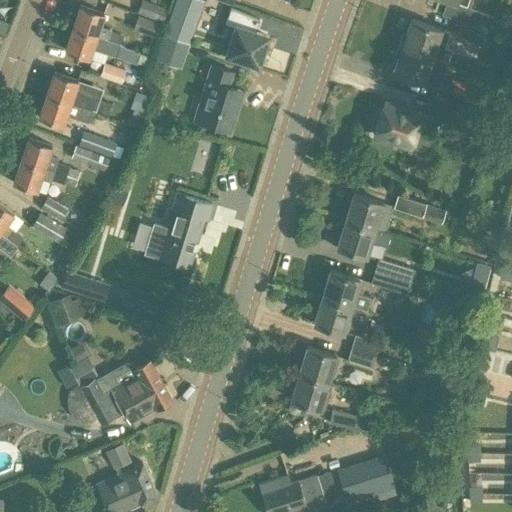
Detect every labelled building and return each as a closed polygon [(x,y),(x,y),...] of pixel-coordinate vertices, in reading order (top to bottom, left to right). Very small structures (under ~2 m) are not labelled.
[(162,23),(167,9),(144,0),(142,0),(137,13),(162,23)] [(178,0),(201,8),(204,0),(178,0)] [(72,27),(125,45),(128,36),(110,30),(111,29),(99,25),(104,12),(80,4),(72,27)] [(258,64),(267,36),(256,32),(260,20),(231,8),(226,24),(236,27),(227,54),(258,64)] [(465,23),(488,31),(493,16),(469,8),(465,23)] [(155,37),(161,24),(138,15),(133,28),(155,37)] [(402,45),(448,61),(452,50),(436,45),(441,29),(411,19),(402,45)] [(488,31),(465,23),(461,21),(456,36),(483,45),(488,31)] [(123,50),(125,45),(72,27),(64,51),(88,59),(92,48),(116,56),(118,49),(123,50)] [(159,45),(185,54),(189,44),(163,35),(159,45)] [(181,67),(185,54),(159,45),(154,58),(181,67)] [(444,71),(448,61),(402,45),(393,72),(423,82),(436,86),(441,70),(444,71)] [(120,83),(125,70),(104,63),(100,76),(120,83)] [(229,130),(242,90),(227,85),(232,72),(210,65),(205,81),(209,83),(197,120),(229,130)] [(46,94),(92,110),(95,100),(83,96),(84,93),(74,90),(77,79),(54,71),(46,94)] [(476,113),(481,100),(439,85),(434,99),(476,113)] [(88,122),(92,110),(46,94),(38,118),(62,125),(65,115),(88,122)] [(99,99),(95,110),(108,115),(112,103),(99,99)] [(430,135),(436,118),(419,112),(419,111),(386,101),(380,120),(377,121),(375,127),(377,130),(376,135),(408,145),(413,130),(430,135)] [(473,138),(480,116),(445,105),(438,126),(449,130),(448,132),(461,137),(462,134),(473,138)] [(111,156),(116,143),(83,130),(78,143),(111,156)] [(20,160),(77,179),(80,171),(69,167),(69,166),(56,162),(57,159),(48,155),(52,144),(28,137),(20,160)] [(105,170),(109,158),(76,145),(71,157),(105,170)] [(74,186),(77,179),(20,160),(12,183),(36,191),(40,178),(51,182),(52,180),(63,184),(64,183),(74,186)] [(118,214),(127,191),(111,184),(105,198),(107,198),(103,208),(118,214)] [(344,219),(374,229),(383,202),(352,192),(344,219)] [(207,218),(211,203),(177,193),(157,256),(185,265),(201,216),(207,218)] [(397,194),(392,208),(441,223),(446,209),(425,203),(425,204),(397,194)] [(61,219),(68,208),(48,195),(41,207),(61,219)] [(0,232),(17,246),(23,238),(12,230),(13,229),(5,223),(14,212),(0,202),(0,232)] [(497,225),(501,212),(486,208),(483,221),(497,225)] [(58,241),(66,228),(40,212),(32,225),(58,241)] [(390,233),(374,229),(344,219),(336,246),(366,256),(370,242),(386,246),(390,233)] [(12,253),(17,246),(0,232),(0,247),(2,245),(12,253)] [(374,271),(409,282),(413,269),(378,258),(374,271)] [(490,265),(476,261),(469,289),(483,293),(490,265)] [(511,263),(500,261),(499,269),(511,272),(511,265),(511,263)] [(351,305),(366,310),(370,297),(355,292),(359,278),(329,269),(321,296),(351,305)] [(499,269),(497,277),(509,279),(511,272),(499,269)] [(130,289),(132,277),(103,271),(100,283),(130,289)] [(406,293),(409,282),(374,271),(370,282),(406,293)] [(88,295),(93,280),(68,272),(63,286),(88,295)] [(34,305),(8,283),(0,292),(0,299),(14,312),(22,319),(34,305)] [(55,300),(62,320),(77,315),(70,296),(55,300)] [(343,332),(351,305),(321,296),(313,323),(343,332)] [(489,313),(487,321),(499,324),(501,316),(489,313)] [(487,321),(485,328),(497,331),(499,324),(487,321)] [(446,334),(419,326),(416,336),(443,344),(446,334)] [(351,347),(375,355),(379,342),(355,334),(351,347)] [(447,339),(444,351),(464,356),(467,344),(447,339)] [(298,372),(328,381),(336,355),(306,346),(298,372)] [(372,366),(375,355),(351,347),(347,359),(372,366)] [(98,376),(87,355),(69,365),(78,382),(80,385),(98,376)] [(156,407),(172,398),(150,359),(135,367),(132,363),(126,361),(98,376),(80,385),(78,382),(74,384),(68,391),(66,401),(68,412),(77,421),(87,424),(96,422),(100,418),(102,411),(111,406),(109,401),(116,397),(129,421),(155,406),(156,407)] [(68,364),(56,370),(66,387),(77,381),(68,364)] [(328,382),(328,381),(298,372),(290,399),(324,409),(332,383),(328,382)] [(471,393),(469,401),(481,403),(482,395),(471,393)] [(362,430),(365,416),(332,409),(329,423),(362,430)] [(105,449),(113,466),(130,458),(123,441),(105,449)] [(477,444),(464,444),(465,452),(477,452),(477,444)] [(477,452),(465,452),(465,460),(477,459),(477,452)] [(347,502),(395,487),(386,458),(338,473),(347,502)] [(109,511),(145,511),(141,502),(157,495),(142,462),(126,469),(126,470),(96,483),(109,511)] [(326,504),(316,473),(290,481),(288,474),(259,483),(267,511),(285,511),(291,510),(291,511),(316,511),(315,507),(326,504)] [(479,484),(467,484),(467,492),(479,492),(479,484)] [(479,492),(467,492),(468,500),(480,500),(479,492)]
